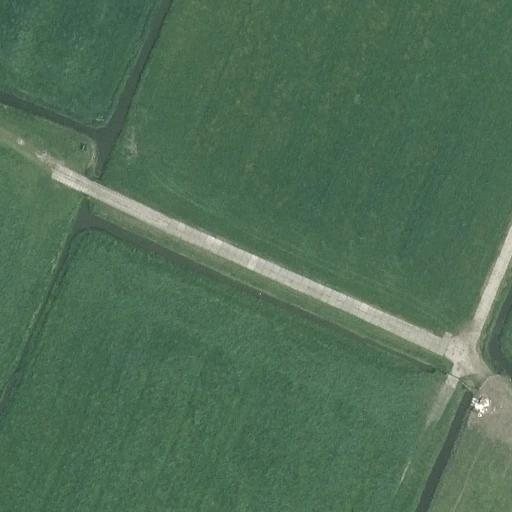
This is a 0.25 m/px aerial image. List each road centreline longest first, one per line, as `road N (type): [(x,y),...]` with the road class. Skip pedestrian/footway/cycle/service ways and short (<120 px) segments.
road 1 (track): [(463,356),(0,144)]
road 2 (track): [(463,356),(511,238)]
